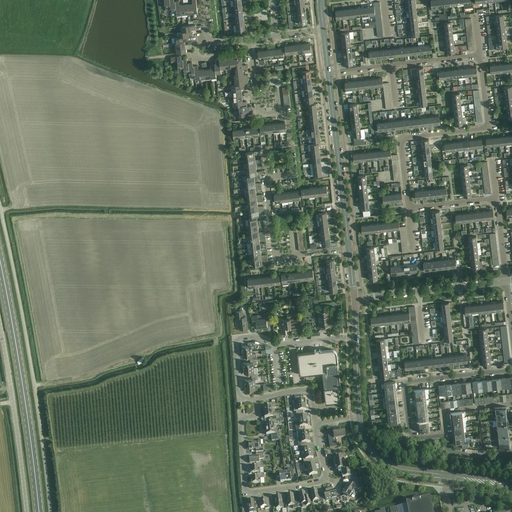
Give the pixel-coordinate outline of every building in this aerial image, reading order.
[(161,0),(162,3),(165,3),(165,8),(166,11),(171,11),(170,8),(171,8),(169,0),(161,0)] [(437,0),(430,0),(432,8),(432,10),(438,10),(438,7),(437,0)] [(463,0),(464,4),(464,8),(473,7),(473,1),(472,0),(463,0)] [(266,63),(265,61),(265,59),(264,50),(258,51),(258,53),(255,54),(256,61),(258,61),(258,64),(265,63),(266,63)] [(235,58),(230,58),(230,64),(234,63),(235,65),(237,65),(237,68),(235,68),(235,70),(237,70),(238,74),(243,74),(243,69),(246,68),(246,64),(242,65),(241,57),(239,57),(238,53),(234,54),(235,58)] [(184,69),(183,60),(181,60),(181,56),(177,56),(171,57),(171,62),(177,62),(178,70),(184,69)] [(353,61),(352,58),(344,59),(345,65),(346,68),(356,67),(355,61),(353,61)] [(251,109),(238,111),(239,116),(242,116),(243,120),(253,119),(252,115),(248,115),(248,114),(252,113),(251,109)] [(361,139),(360,136),(361,136),(360,129),(352,130),(353,137),(354,137),(354,140),(361,139)] [(318,209),(318,213),(319,219),(327,218),(326,212),(325,212),(324,209),(318,209)] [(416,263),(410,264),(411,272),(417,271),(421,271),(420,261),(416,261),(416,263)] [(485,266),(479,267),(479,261),(471,262),(472,268),(478,267),(478,270),(486,270),(485,266)] [(248,280),(245,280),(246,287),(249,287),(255,286),(254,278),(248,279),(248,280)] [(238,318),(240,329),(248,329),(246,317),(243,317),(242,311),(236,312),(237,318),(238,318)] [(319,330),(332,328),(330,311),(317,312),(319,330)] [(261,314),(261,315),(261,318),(262,327),(268,326),(267,320),(270,320),(269,313),(264,313),(264,314),(263,314),(261,314)] [(297,313),(287,314),(287,317),(289,317),(291,327),(290,327),(290,330),(299,329),(297,313)] [(258,315),(252,316),(253,324),(256,324),(257,327),(262,327),(261,318),(261,315),(260,314),(258,314),(258,315)] [(290,327),(291,327),(289,317),(287,317),(287,319),(283,319),(283,318),(278,319),(278,324),(284,323),(284,327),(281,327),(282,334),(287,333),(287,327),(290,327)] [(242,352),(252,351),(252,348),(255,347),(255,342),(249,342),(249,346),(242,346),(242,352)] [(332,349),(331,349),(320,351),(320,349),(314,350),(314,351),(309,352),(304,352),(297,353),(298,360),(298,362),(299,367),(299,369),(300,375),(306,374),(306,375),(307,375),(307,374),(312,374),(317,373),(322,373),(324,388),(324,393),(325,398),(326,403),(325,403),(340,402),(340,401),(339,401),(339,396),(338,391),(338,387),(341,387),(341,386),(340,386),(340,381),(339,376),(339,371),(339,370),(338,370),(337,363),(338,363),(337,354),(337,353),(336,352),(336,351),(335,351),(334,350),(333,349),(332,349)] [(256,359),(256,356),(256,353),(253,354),(252,351),(242,352),(243,357),(250,357),(250,359),(256,359)] [(244,368),(254,368),(253,364),(257,364),(256,359),(250,359),(250,362),(243,363),(244,368)] [(254,368),(244,368),(244,374),(251,373),(251,376),(258,376),(258,373),(257,367),(254,368)] [(245,385),(255,384),(255,379),(258,379),(258,376),(251,376),(252,379),(245,380),(245,385)] [(294,406),(297,406),(306,405),(305,400),(302,400),(301,397),(298,398),(298,396),(294,396),(295,401),(293,401),(294,406)] [(264,413),(273,412),(272,408),(275,408),(275,403),(268,404),(268,406),(263,407),(264,413)] [(306,410),(306,405),(297,406),(298,408),(294,409),(294,411),(296,411),(296,414),(303,413),(303,411),(306,410)] [(273,415),(273,412),(264,413),(264,418),(269,418),(270,420),(277,420),(276,415),(273,415)] [(299,420),(299,422),(307,421),(307,416),(303,416),(303,413),(296,414),(294,415),(294,418),(296,420),(299,420)] [(266,429),(274,428),(274,425),(277,425),(277,420),(270,420),(270,423),(265,424),(266,429)] [(308,426),(307,421),(299,422),(299,425),(297,425),(295,427),(296,431),(297,430),(305,429),(305,427),(308,426)] [(327,428),(330,448),(337,447),(336,439),(345,437),(344,428),(337,429),(336,427),(327,428)] [(274,428),(266,429),(266,435),(271,434),(271,437),(272,441),(279,440),(278,436),(278,431),(275,432),(274,428)] [(298,436),(297,436),(297,438),(298,438),(299,438),(301,438),(309,437),(309,432),(305,432),(305,429),(297,430),(298,436)] [(310,442),(309,437),(299,438),(299,441),(298,441),(298,444),(299,446),(301,446),(307,446),(306,443),(310,442)] [(256,452),(263,452),(263,445),(258,445),(258,442),(248,443),(249,449),(256,449),(256,452)] [(303,452),(304,455),(312,453),(311,448),(307,449),(307,446),(301,446),(299,446),(298,447),(299,453),(303,452)] [(336,455),(336,458),(334,458),(334,460),(334,464),(344,462),(344,458),(346,458),(347,457),(353,456),(352,452),(336,455)] [(259,459),(264,459),(263,453),(256,453),(256,456),(249,456),(250,463),(259,462),(259,459)] [(304,455),(302,456),(302,459),(303,458),(304,463),(311,462),(310,459),(313,458),(312,453),(304,455)] [(311,462),(304,463),(303,463),(305,471),(308,471),(316,469),(315,463),(311,464),(311,462)] [(336,470),(338,469),(339,472),(341,472),(349,471),(348,467),(347,466),(345,466),(344,462),(334,464),(335,467),(336,470)] [(260,468),(263,468),(263,463),(256,464),(256,467),(250,467),(250,473),(260,473),(260,468)] [(288,472),(285,473),(286,481),(291,480),(291,476),(294,475),(293,474),(296,474),(295,470),(293,470),(293,468),(287,469),(288,472)] [(280,482),(286,481),(285,473),(281,473),(281,470),(276,470),(277,477),(280,477),(280,482)] [(356,479),(355,475),(354,474),(352,474),(351,470),(349,471),(341,472),(342,476),(342,475),(342,478),(345,477),(345,480),(352,479),(356,479)] [(264,478),(264,473),(257,474),(257,477),(250,477),(251,483),(261,483),(260,479),(264,478)] [(359,481),(358,479),(357,478),(356,479),(352,479),(352,482),(353,482),(354,485),(353,486),(349,483),(347,485),(347,484),(345,488),(354,493),(358,486),(358,482),(359,481)] [(340,497),(341,502),(344,504),(345,503),(347,503),(354,493),(345,488),(343,491),(342,493),(345,494),(344,496),(340,497)] [(323,502),(322,498),(321,494),(318,495),(316,489),(310,491),(313,502),(317,500),(318,503),(323,502)] [(331,500),(336,499),(337,499),(337,500),(341,502),(340,497),(339,493),(336,494),(335,489),(333,489),(329,490),(331,500)] [(326,501),(331,500),(329,490),(325,491),(323,492),(325,497),(322,498),(323,502),(323,504),(326,504),(326,502),(326,501)] [(306,506),(311,505),(309,496),(306,497),(305,492),(299,494),(301,504),(305,503),(306,506)] [(293,509),(298,508),(297,499),(294,500),(293,494),(287,495),(288,506),(292,506),(293,509)] [(276,509),(283,508),(281,496),(274,497),(276,509)] [(403,506),(390,509),(390,511),(432,511),(433,511),(432,511),(431,511),(432,510),(432,507),(431,507),(430,507),(431,505),(431,502),(430,503),(429,502),(430,501),(430,498),(421,500),(420,501),(419,501),(419,500),(418,500),(417,500),(416,500),(415,500),(414,500),(414,501),(413,501),(413,502),(412,503),(411,502),(407,503),(408,508),(404,509),(403,506)] [(265,509),(272,508),(270,499),(267,499),(259,500),(260,508),(265,507),(265,509)] [(249,510),(249,511),(255,511),(257,511),(256,508),(257,507),(256,500),(253,500),(248,500),(249,510)]
